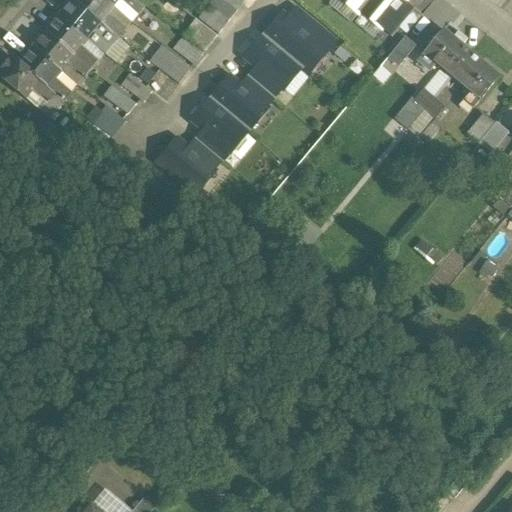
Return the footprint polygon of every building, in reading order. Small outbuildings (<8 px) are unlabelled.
[(113,11),(100,0),(75,0),(73,3),(100,26),(108,17),(113,11)] [(100,0),(113,11),(120,3),(122,0),(100,0)] [(136,1),(135,0),(122,0),(120,3),(136,17),(144,8),(136,1)] [(237,13),(219,0),(215,0),(210,7),(230,23),(237,13)] [(340,0),(357,14),(360,11),(369,0),(340,0)] [(362,13),(381,30),(404,4),(407,0),(369,0),(360,11),(362,13)] [(100,26),(73,3),(60,19),(87,42),(93,35),(100,26)] [(414,12),(404,4),(382,31),(392,40),(414,12)] [(230,23),(210,7),(200,20),(220,35),(230,23)] [(306,75),(326,52),(300,30),(283,16),(264,40),(301,71),(306,75)] [(125,31),(108,17),(100,26),(117,40),(125,31)] [(87,42),(60,19),(46,36),(73,58),(81,49),(87,42)] [(307,21),(300,30),(326,52),(333,43),(307,21)] [(217,39),(196,22),(190,30),(211,47),(217,39)] [(117,40),(100,26),(93,35),(110,49),(117,40)] [(211,47),(190,30),(184,38),(205,55),(211,47)] [(439,33),(420,56),(429,64),(449,81),(469,57),(439,33)] [(73,58),(46,36),(33,52),(60,74),(65,68),(73,58)] [(246,60),(256,68),(283,92),(301,71),(264,40),(246,60)] [(401,40),(385,59),(396,68),(412,49),(401,40)] [(204,57),(184,41),(174,53),(195,68),(204,57)] [(97,63),(81,49),(73,58),(90,72),(97,63)] [(190,74),(160,51),(150,65),(179,87),(190,74)] [(60,74),(33,52),(19,67),(18,68),(38,84),(45,91),(53,81),(60,74)] [(429,64),(420,56),(414,64),(423,71),(429,64)] [(497,80),(469,57),(449,81),(467,95),(461,104),(471,112),(497,80)] [(90,72),(73,58),(65,68),(81,82),(90,72)] [(19,67),(11,61),(0,74),(0,80),(24,100),(38,84),(18,68),(19,67)] [(275,102),(283,92),(256,68),(247,78),(275,102)] [(247,78),(240,87),(267,110),(275,102),(247,78)] [(248,133),(267,110),(240,87),(229,79),(210,102),(248,133)] [(152,94),(134,80),(126,90),(144,104),(152,94)] [(70,95),(53,81),(45,91),(54,98),(62,104),(70,95)] [(45,91),(38,84),(24,100),(35,110),(41,102),(47,107),(54,98),(45,91)] [(135,107),(111,89),(103,100),(127,118),(135,107)] [(431,103),(420,94),(411,105),(422,114),(431,103)] [(47,107),(41,102),(35,110),(48,121),(62,105),(62,104),(54,98),(47,107)] [(192,124),(202,132),(230,155),(248,133),(210,102),(192,124)] [(441,112),(431,103),(422,114),(432,123),(441,112)] [(422,114),(411,105),(406,110),(418,119),(422,114)] [(119,131),(100,117),(101,115),(95,110),(86,122),(111,141),(119,131)] [(124,124),(105,110),(101,115),(100,117),(119,131),(124,124)] [(481,118),(466,137),(478,147),(494,128),(481,118)] [(494,128),(478,147),(490,156),(505,137),(494,128)] [(222,165),(230,155),(202,132),(194,142),(222,165)] [(196,196),(214,174),(187,151),(176,142),(158,165),(196,196)] [(194,142),(187,151),(214,174),(222,165),(194,142)] [(465,489),(457,482),(448,493),(456,500),(465,489)] [(443,511),(451,504),(443,498),(430,511),(443,511)] [(143,501),(133,511),(152,511),(154,510),(143,501)]
